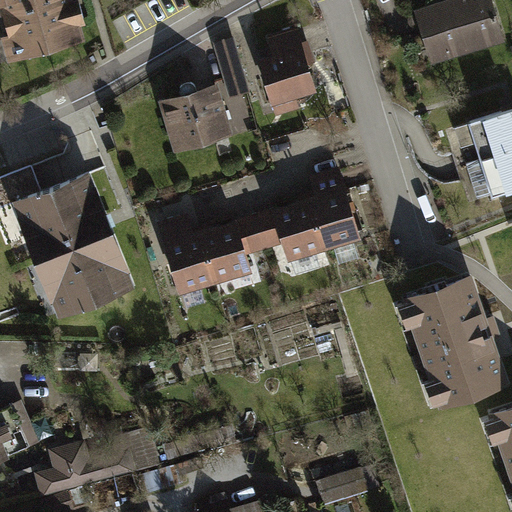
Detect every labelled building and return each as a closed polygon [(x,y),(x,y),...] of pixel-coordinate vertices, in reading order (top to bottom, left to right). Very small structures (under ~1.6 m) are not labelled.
[(0,0),(0,2),(2,2),(11,34),(5,36),(11,58),(85,37),(74,0),(0,0)] [(443,0),(440,1),(416,8),(421,25),(433,63),(506,41),(493,0),(443,0)] [(275,54),(261,58),(278,114),(300,108),(296,95),(317,89),(310,64),(316,62),(310,40),(303,42),(298,27),(269,36),(275,54)] [(235,35),(214,41),(230,97),(250,91),(235,35)] [(218,82),(161,100),(176,151),(233,134),(218,82)] [(511,150),(511,108),(470,121),(482,159),(511,150)] [(511,150),(482,159),(493,195),(511,189),(511,150)] [(317,194),(309,197),(325,248),(361,237),(340,165),(311,174),(317,194)] [(89,170),(14,199),(60,315),(135,285),(89,170)] [(309,197),(254,213),(264,248),(284,242),(289,259),(325,248),(309,197)] [(188,212),(159,220),(181,292),(218,281),(202,228),(194,231),(188,212)] [(264,248),(254,213),(202,228),(218,281),(254,271),(248,252),(264,248)] [(472,274),(413,294),(450,401),(509,380),(494,336),(497,335),(494,325),(491,318),(488,319),(472,274)] [(0,461),(11,457),(9,453),(39,440),(22,399),(0,408),(0,461)] [(511,400),(493,408),(511,462),(511,400)] [(126,429),(52,449),(56,466),(36,472),(42,494),(160,463),(150,425),(127,432),(126,429)] [(363,461),(314,476),(322,501),(370,486),(363,461)] [(72,491),(42,499),(45,511),(64,511),(77,509),(72,491)] [(233,511),(229,511),(276,511),(270,494),(231,507),(233,511)]
